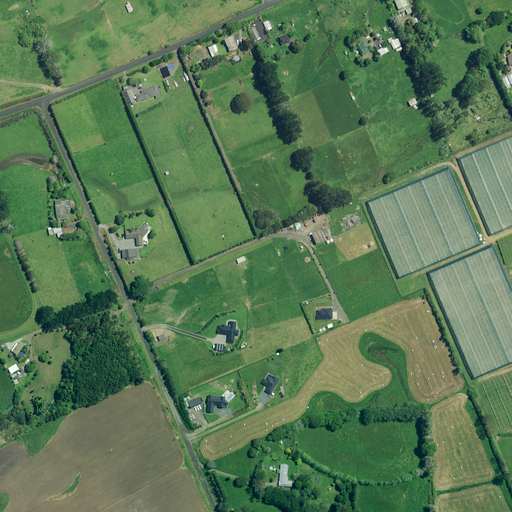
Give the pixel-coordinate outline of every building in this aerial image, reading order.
[(407,6),(405,0),(394,0),(398,9),(401,8),(401,9),(404,8),(404,7),(407,6)] [(417,18),(411,19),(414,28),(419,26),(417,18)] [(268,21),(263,23),(267,31),(271,28),(268,21)] [(259,37),(255,25),(250,27),(254,39),(259,37)] [(287,38),(286,34),(278,38),(282,46),(286,44),(288,46),(291,45),(287,38)] [(237,49),(232,36),(224,39),(229,52),(237,49)] [(392,40),(391,38),(388,40),(389,43),(390,42),(394,49),(402,45),(398,37),(392,40)] [(362,57),(368,54),(367,53),(370,51),(369,50),(372,48),(366,39),(356,45),(362,57)] [(219,54),(215,45),(208,48),(212,57),(219,54)] [(389,51),(386,46),(376,51),(379,57),(389,51)] [(160,97),(157,86),(141,91),(141,93),(135,95),(137,102),(149,98),(155,96),(156,99),(160,97)] [(134,102),(129,90),(123,92),(129,104),(134,102)] [(68,214),(70,213),(69,208),(66,208),(66,205),(61,205),(60,200),(55,200),(57,220),(68,219),(68,214)] [(63,237),(61,227),(51,229),(51,228),(48,228),(49,235),(57,234),(58,238),(63,237)] [(147,232),(142,227),(140,229),(125,231),(126,239),(136,238),(137,246),(143,245),(142,238),(147,232)] [(325,241),(320,230),(312,234),(316,245),(325,241)] [(138,258),(137,249),(122,250),(122,258),(131,257),(131,258),(138,258)] [(317,310),(317,316),(316,316),(316,320),(319,320),(332,320),(332,310),(332,308),(323,308),(323,310),(317,310)] [(236,322),(229,321),(229,327),(226,326),(226,325),(221,325),(221,326),(218,325),(218,330),(217,330),(217,334),(228,335),(227,343),(234,343),(234,336),(238,336),(239,330),(235,330),(236,322)] [(24,346),(19,342),(12,351),(17,355),(24,346)] [(19,369),(16,364),(8,369),(11,374),(19,369)] [(288,465),(281,465),(280,470),(277,469),(277,473),(280,473),(279,486),(291,487),(292,481),(288,481),(288,477),(287,477),(288,465)]
